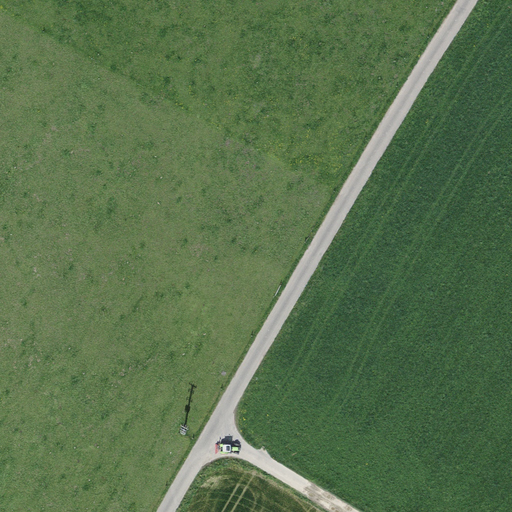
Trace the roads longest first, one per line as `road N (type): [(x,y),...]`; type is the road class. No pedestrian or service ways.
road 1 (unclassified): [(165,511),(469,0)]
road 2 (track): [(212,429),(343,511)]
